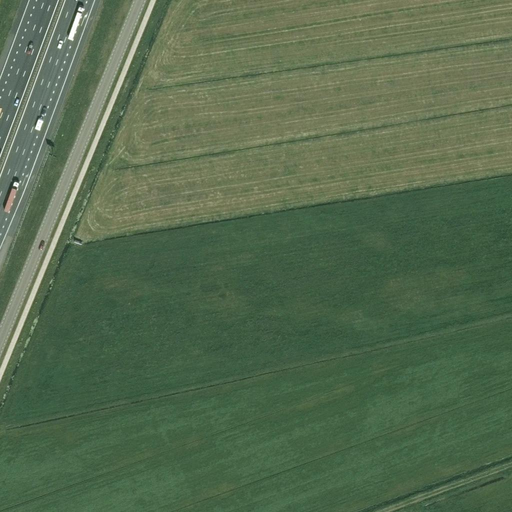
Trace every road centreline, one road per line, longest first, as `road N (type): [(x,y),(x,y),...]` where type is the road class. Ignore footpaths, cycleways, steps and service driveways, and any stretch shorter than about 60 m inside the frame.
road 1 (unclassified): [(0,342),(140,0)]
road 2 (motorway): [(0,205),(75,0)]
road 3 (motorway): [(46,0),(0,123)]
